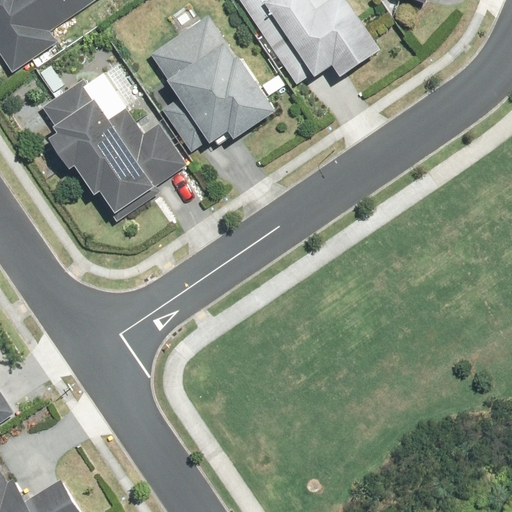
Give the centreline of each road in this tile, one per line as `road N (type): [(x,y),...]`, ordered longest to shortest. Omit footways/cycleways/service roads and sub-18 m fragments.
road 1 (residential): [(511,45),(465,99),(92,352)]
road 2 (residential): [(92,352),(197,511)]
road 3 (residential): [(0,216),(92,352)]
